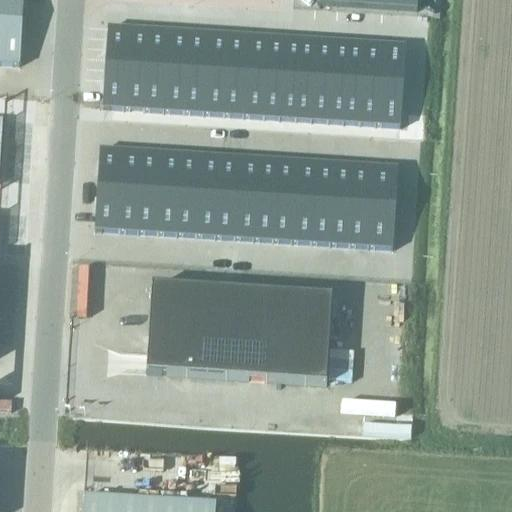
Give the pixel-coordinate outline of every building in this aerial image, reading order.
[(0,0),(0,67),(19,69),(21,28),(23,0),(0,0)] [(317,0),(317,7),(417,14),(417,0),(317,0)] [(109,31),(103,112),(263,122),(400,131),(405,50),(109,31)] [(397,172),(100,153),(95,234),(392,253),(397,172)] [(326,388),(332,301),(242,295),(152,289),(148,357),(147,377),(231,382),(326,388)] [(215,511),(216,506),(84,499),(83,511),(215,511)]
